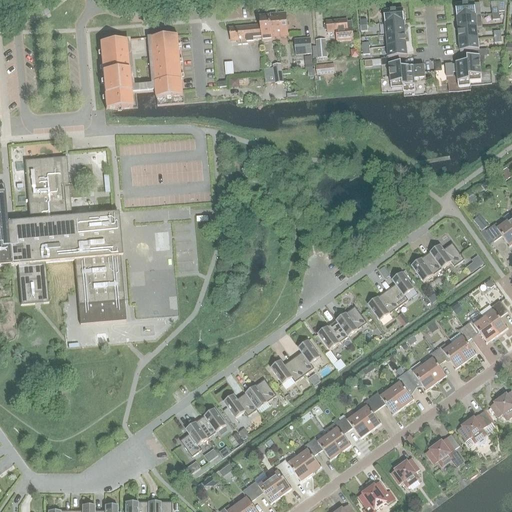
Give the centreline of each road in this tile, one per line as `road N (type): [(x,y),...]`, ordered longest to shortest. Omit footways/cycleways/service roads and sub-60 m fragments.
road 1 (residential): [(0,439),(28,479),(80,481),(441,214)]
road 2 (residential): [(296,511),(511,357)]
road 3 (residential): [(96,0),(115,12),(281,0)]
